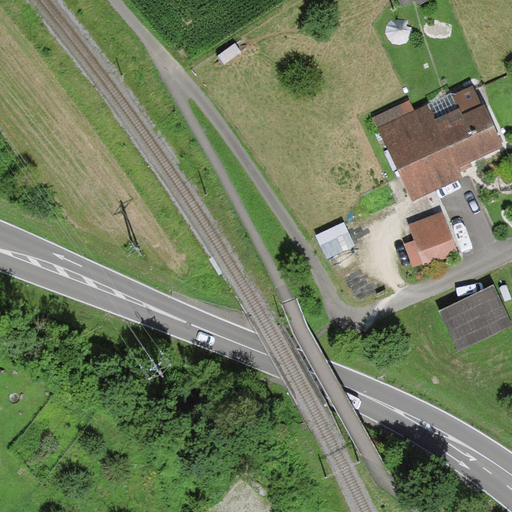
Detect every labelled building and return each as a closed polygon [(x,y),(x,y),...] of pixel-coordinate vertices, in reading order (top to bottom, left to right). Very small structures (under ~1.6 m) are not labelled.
[(390,0),(399,15),(427,0),(390,0)] [(411,102),(377,117),(414,202),(461,182),(456,170),(503,149),(473,82),(414,108),(411,102)] [(445,211),(411,224),(427,266),(461,254),(445,211)] [(346,227),(317,240),(325,257),(354,244),(346,227)] [(511,323),(493,285),(440,310),(459,350),(511,325),(511,323)]
